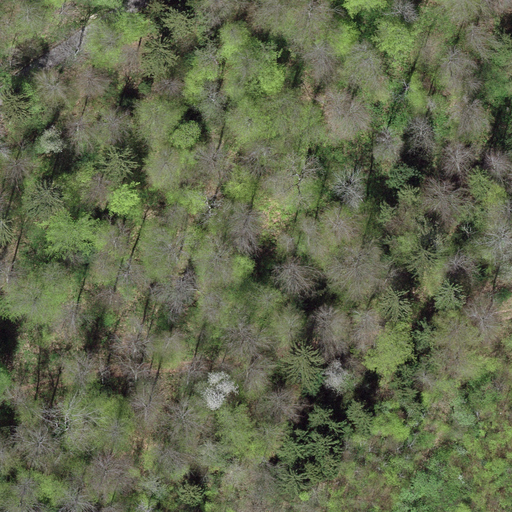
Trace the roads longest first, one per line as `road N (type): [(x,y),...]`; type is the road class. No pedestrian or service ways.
road 1 (track): [(511,302),(242,361),(93,372),(0,395)]
road 2 (unclassified): [(142,0),(0,95)]
